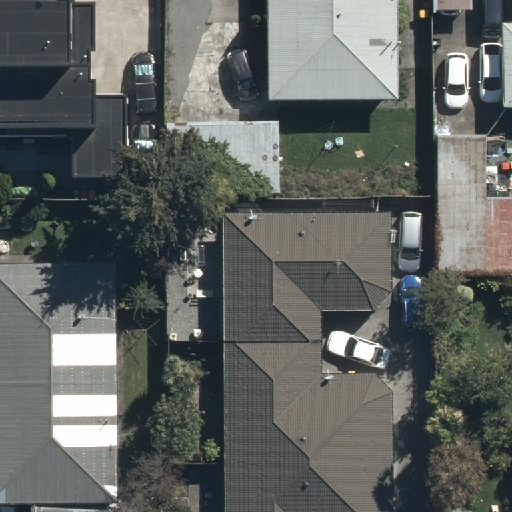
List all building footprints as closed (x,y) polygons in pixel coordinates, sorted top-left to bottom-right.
[(91,0),(0,0),(0,137),(75,136),(76,171),(129,170),(128,91),(87,92),(86,59),(93,59),(91,0)] [(389,0),(265,0),(266,98),(390,97),(389,0)] [(511,98),(511,20),(500,20),(502,99),(511,98)] [(173,118),(174,182),(286,180),(285,116),(173,118)] [(511,189),(447,190),(447,263),(511,262),(511,189)] [(388,207),(223,209),(225,511),(391,511),(391,382),(373,364),(323,365),(322,306),(371,308),(389,287),(388,207)] [(115,511),(116,259),(0,258),(0,500),(35,500),(34,511),(115,511)]
